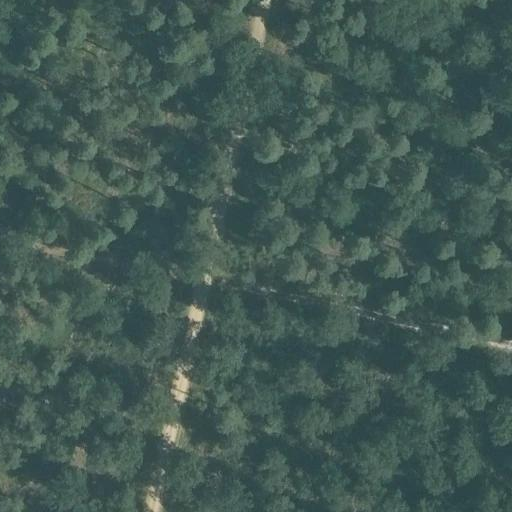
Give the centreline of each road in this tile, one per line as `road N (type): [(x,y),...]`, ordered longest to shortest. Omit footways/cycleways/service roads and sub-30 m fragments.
road 1 (track): [(271,0),(158,511)]
road 2 (track): [(0,237),(511,343)]
